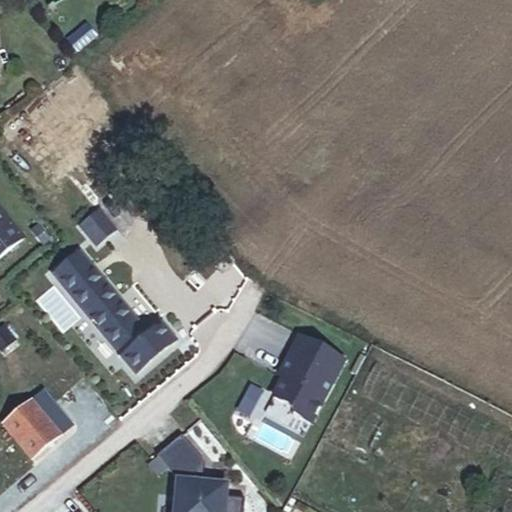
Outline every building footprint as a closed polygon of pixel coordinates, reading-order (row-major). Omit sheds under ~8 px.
[(87,45),(79,35),(70,42),(77,52),(87,45)] [(0,263),(25,244),(0,212),(0,263)] [(159,323),(146,334),(82,256),(54,279),(136,379),(177,345),(159,323)] [(215,270),(221,277),(234,267),(229,260),(215,270)] [(293,413),(310,422),(343,360),(299,337),(286,362),(288,363),(281,377),(283,378),(273,396),(291,405),(293,413)] [(30,466),(74,430),(45,393),(2,429),(30,466)] [(182,436),(157,456),(178,481),(175,511),(244,511),(246,498),(226,497),(227,486),(203,484),(205,464),(182,436)]
